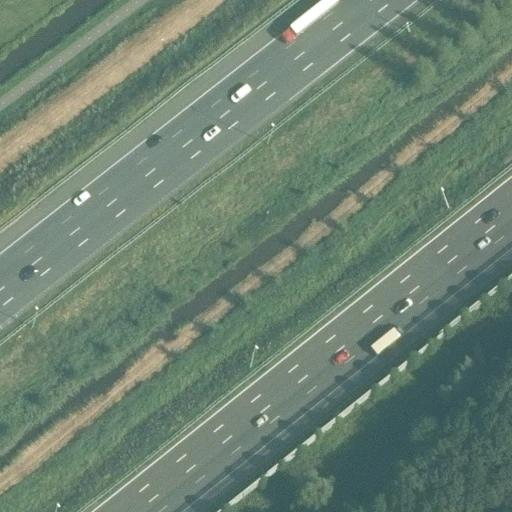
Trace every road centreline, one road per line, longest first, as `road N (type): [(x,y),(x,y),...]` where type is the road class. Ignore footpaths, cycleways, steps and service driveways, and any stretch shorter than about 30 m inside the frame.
road 1 (motorway): [(137,511),(511,212)]
road 2 (motorway): [(371,0),(0,290)]
